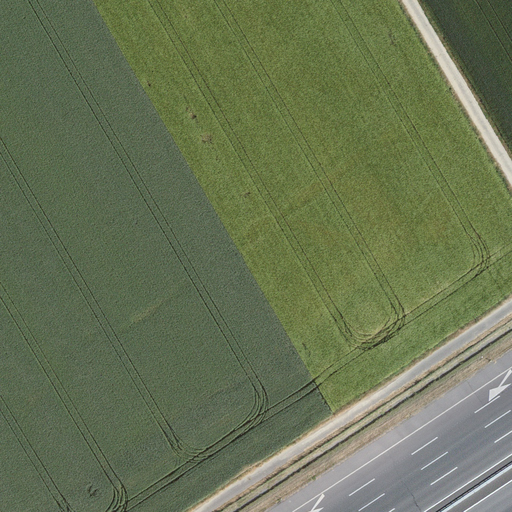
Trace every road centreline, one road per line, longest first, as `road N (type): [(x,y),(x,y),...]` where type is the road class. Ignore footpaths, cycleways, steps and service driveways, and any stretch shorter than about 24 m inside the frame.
road 1 (track): [(511,307),(200,511)]
road 2 (track): [(410,0),(511,172)]
road 3 (motorway): [(511,430),(389,511)]
